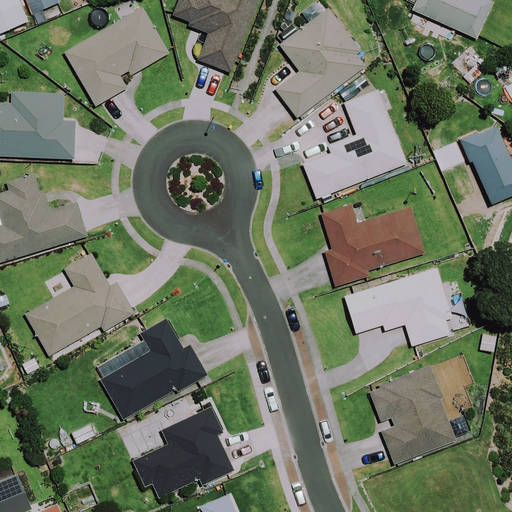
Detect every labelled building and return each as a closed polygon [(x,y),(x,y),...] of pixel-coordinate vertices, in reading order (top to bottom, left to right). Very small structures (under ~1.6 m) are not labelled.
[(63,9),(59,0),(25,0),(35,21),(63,9)] [(180,0),(174,18),(189,24),(187,29),(209,37),(200,62),(231,73),(257,0),(180,0)] [(400,0),(414,6),(412,12),(477,39),(492,3),(485,0),(400,0)] [(128,89),(120,76),(128,72),(130,76),(169,54),(144,10),(67,54),(97,107),(128,89)] [(371,65),(330,11),(282,47),(301,73),(277,90),(299,119),(371,65)] [(424,20),(406,12),(398,30),(416,38),(424,20)] [(475,65),(461,78),(472,89),(486,75),(475,65)] [(408,165),(380,91),(345,104),(358,137),(330,147),(332,154),(304,165),(317,199),(408,165)] [(66,96),(14,93),(13,105),(0,104),(0,156),(75,160),(77,125),(64,124),(66,96)] [(511,195),(511,165),(497,127),(464,140),(490,204),(511,195)] [(49,213),(37,175),(9,184),(11,192),(0,195),(0,212),(5,226),(0,227),(0,263),(89,234),(79,203),(49,213)] [(427,255),(411,207),(361,224),(355,205),(322,215),(334,250),(326,253),(337,285),(427,255)] [(112,289),(93,255),(66,270),(76,288),(27,315),(49,356),(104,326),(107,330),(136,314),(119,285),(112,289)] [(458,335),(438,270),(346,298),(356,333),(384,325),(386,330),(405,324),(413,349),(458,335)] [(185,350),(169,319),(142,333),(147,343),(132,350),(97,368),(122,418),(207,375),(193,346),(185,350)] [(499,337),(483,334),(480,351),(496,353),(499,337)] [(459,360),(437,369),(444,388),(467,380),(459,360)] [(371,393),(383,422),(390,419),(394,428),(386,431),(383,432),(396,464),(458,439),(430,369),(371,393)] [(158,408),(168,429),(162,432),(168,445),(133,462),(146,488),(153,484),(159,498),(198,479),(200,485),(233,469),(217,435),(223,432),(212,408),(194,417),(184,396),(158,408)] [(96,438),(91,425),(73,433),(79,446),(96,438)] [(0,511),(30,511),(34,510),(20,475),(0,482),(0,511)] [(238,511),(233,499),(204,510),(204,511),(238,511)]
